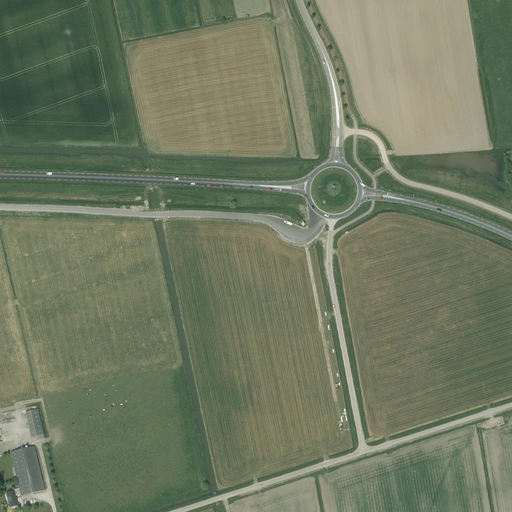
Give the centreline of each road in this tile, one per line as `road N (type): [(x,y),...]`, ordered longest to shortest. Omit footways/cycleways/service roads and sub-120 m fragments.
road 1 (primary): [(252,185),(0,174)]
road 2 (unclassified): [(363,452),(330,274),(331,217)]
road 3 (unclassified): [(511,218),(402,181),(371,135),(338,130)]
road 4 (unclassified): [(176,511),(363,452)]
road 5 (unclassified): [(363,452),(511,404)]
road 6 (tertiary): [(298,0),(331,78),(338,130)]
